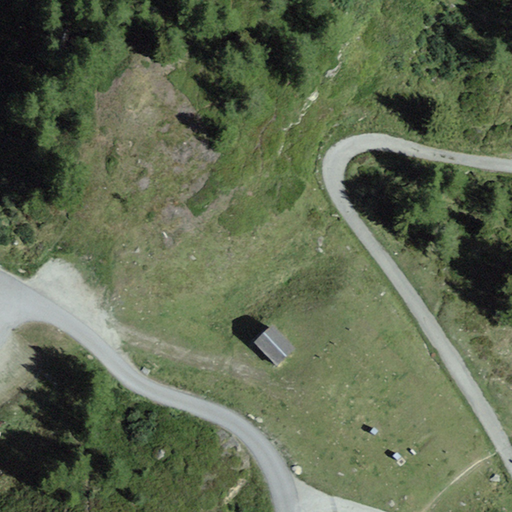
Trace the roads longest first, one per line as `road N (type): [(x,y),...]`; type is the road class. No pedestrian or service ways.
road 1 (residential): [(511,458),(471,384),(342,199),(334,166),(342,148),(366,141),(511,165)]
road 2 (residential): [(287,507),(257,439),(132,379),(78,331),(0,283)]
